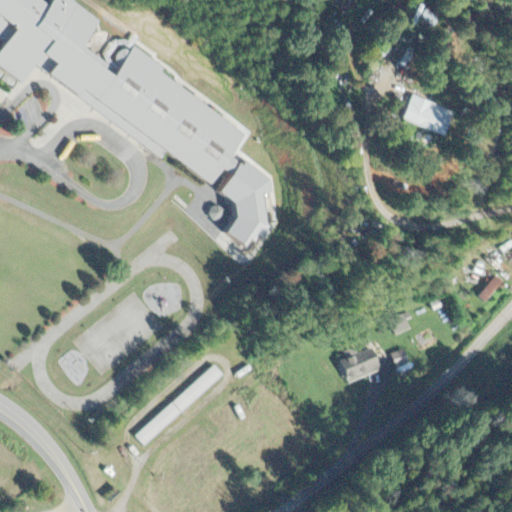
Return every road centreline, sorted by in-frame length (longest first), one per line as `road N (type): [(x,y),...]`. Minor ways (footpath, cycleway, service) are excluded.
road 1 (residential): [(285,511),(388,436),(511,309)]
road 2 (primary): [(0,407),(57,454),(87,511)]
